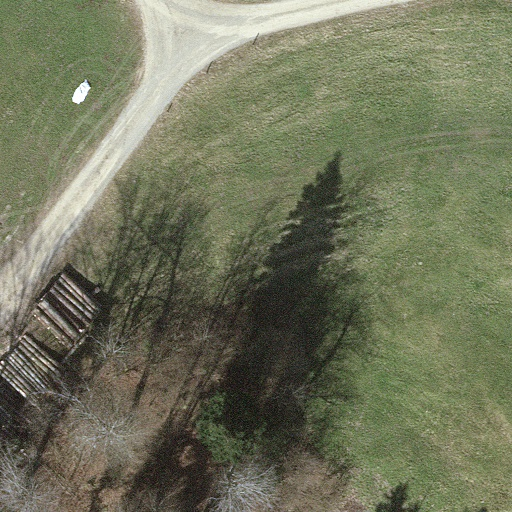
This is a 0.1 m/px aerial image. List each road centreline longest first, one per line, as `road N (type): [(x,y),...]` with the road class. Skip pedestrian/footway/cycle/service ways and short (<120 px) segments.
road 1 (track): [(0,300),(194,32)]
road 2 (track): [(194,32),(355,0)]
